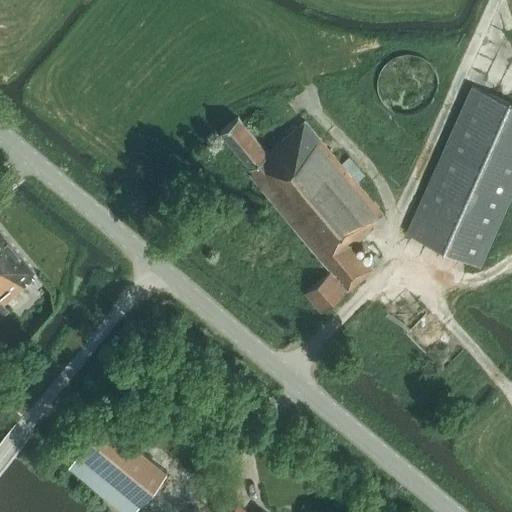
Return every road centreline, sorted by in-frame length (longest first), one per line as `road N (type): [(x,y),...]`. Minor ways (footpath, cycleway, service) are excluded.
road 1 (tertiary): [(450,511),(157,266)]
road 2 (unclassified): [(157,266),(0,457)]
road 3 (tertiary): [(157,266),(0,133)]
